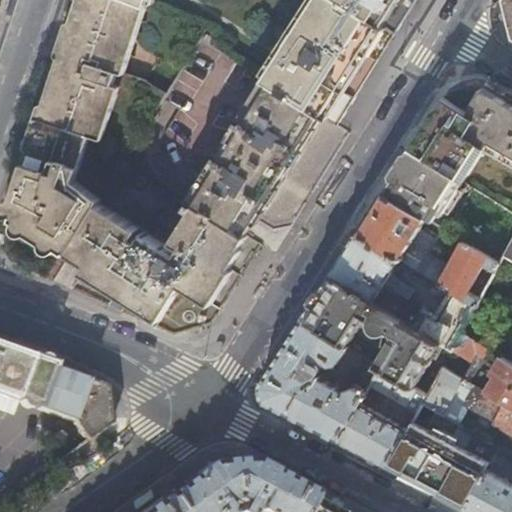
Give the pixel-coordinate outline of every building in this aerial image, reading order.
[(62,171),(91,189),(118,147),(130,154),(168,93),(146,80),(125,73),(148,5),(135,0),(78,0),(55,73),(26,161),(62,171)] [(363,85),(396,33),(343,0),(316,0),(266,79),(322,114),(338,124),(339,123),(363,85)] [(416,0),(343,0),(396,33),(416,0)] [(321,115),(322,114),(266,79),(190,199),(197,203),(241,231),(247,234),(321,115)] [(411,148),(433,162),(511,209),(511,104),(490,92),(482,87),(471,106),(473,106),(470,111),(444,97),(429,120),(411,148)] [(511,240),(511,209),(433,162),(411,148),(395,174),(383,192),(428,219),(434,222),(467,241),(473,245),(501,262),(505,253),(511,240)] [(62,171),(26,161),(11,206),(17,208),(13,218),(69,253),(100,203),(103,198),(91,189),(62,171)] [(428,219),(383,192),(371,212),(358,233),(401,259),(409,264),(419,270),(443,285),(452,267),(437,257),(445,244),(422,230),(428,219)] [(233,244),(241,231),(197,203),(173,242),(183,248),(180,253),(169,246),(145,231),(138,241),(134,238),(140,228),(100,203),(69,253),(87,264),(86,267),(163,316),(182,285),(208,301),(229,267),(225,265),(237,246),(233,244)] [(401,259),(358,233),(344,255),(330,276),(442,342),(454,349),(463,331),(477,305),(443,285),(419,270),(415,276),(451,298),(440,319),(407,298),(414,287),(399,278),(398,279),(391,274),(401,259)] [(501,262),(473,245),(467,241),(452,267),(443,285),(477,305),(484,292),(491,280),(480,273),(485,264),(496,270),(501,262)] [(317,297),(304,317),(350,344),(361,326),(366,328),(369,328),(372,327),(373,325),(375,328),(376,329),(378,331),(381,332),(384,332),(387,331),(389,330),(391,328),(395,330),(393,338),(378,361),(382,364),(417,385),(442,342),(330,276),(317,297)] [(362,400),(368,389),(371,383),(382,364),(378,361),(373,358),(358,383),(349,388),(348,390),(319,375),(320,373),(322,371),(322,368),(322,366),(326,361),(332,365),(340,362),(351,344),(350,344),(304,317),(281,354),(261,386),(265,400),(290,414),(340,440),(362,400)] [(463,331),(454,349),(473,360),(478,352),(486,357),(492,349),(463,331)] [(0,395),(36,409),(52,367),(53,365),(0,346),(0,395)] [(499,365),(504,357),(492,349),(486,357),(499,365)] [(511,361),(504,357),(499,365),(493,375),(497,378),(488,393),(511,408),(511,361)] [(475,362),(465,380),(471,383),(482,364),(476,361),(475,362)] [(382,364),(371,383),(381,389),(419,412),(425,402),(430,393),(422,388),(417,385),(382,364)] [(72,374),(52,367),(36,409),(73,422),(86,441),(99,432),(111,424),(109,405),(106,386),(88,380),(72,374)] [(449,406),(462,385),(461,384),(464,379),(445,367),(440,375),(430,393),(425,402),(436,409),(444,414),(449,406)] [(432,370),(422,388),(430,393),(440,375),(432,370)] [(511,434),(511,408),(488,393),(471,383),(465,380),(464,379),(461,384),(462,385),(449,406),(444,414),(460,424),(462,424),(471,409),(511,434)] [(371,383),(368,389),(362,400),(372,405),(381,389),(371,383)] [(372,405),(362,400),(340,440),(360,451),(388,466),(410,428),(372,405)] [(489,467),(500,448),(498,447),(493,443),(462,424),(460,424),(444,414),(436,409),(427,426),(415,419),(413,422),(410,428),(388,466),(397,470),(426,486),(440,493),(460,504),(467,507),(471,499),(489,467)] [(497,436),(493,443),(498,447),(503,440),(497,436)] [(511,511),(511,454),(500,448),(489,467),(471,499),(467,507),(475,511),(511,511)] [(232,511),(227,505),(233,501),(241,505),(238,511),(304,511),(310,500),(313,494),(276,474),(251,461),(231,462),(211,463),(141,511),(232,511)] [(334,511),(310,500),(304,511),(334,511)]
